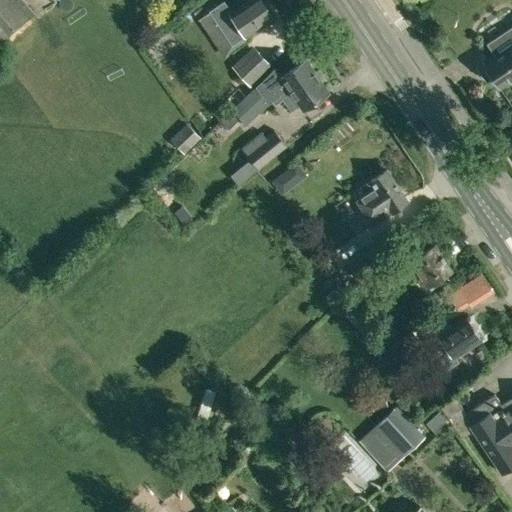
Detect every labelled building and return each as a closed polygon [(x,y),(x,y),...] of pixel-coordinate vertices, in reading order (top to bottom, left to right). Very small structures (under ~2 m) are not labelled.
[(0,0),(0,39),(33,12),(23,0),(0,0)] [(205,30),(223,56),(236,48),(247,40),(244,36),(273,16),(262,0),(248,0),(232,12),(224,0),(222,0),(209,10),(210,11),(198,19),(205,30)] [(489,73),(498,87),(511,78),(511,77),(511,43),(483,63),(481,61),(474,65),(482,77),(489,73)] [(231,66),(251,88),(272,67),(252,46),(231,66)] [(220,121),(227,129),(239,118),(244,126),(267,104),(271,101),(274,105),(281,99),(289,111),(299,104),(302,109),(328,92),(306,60),(281,77),(275,68),(233,108),(220,121)] [(169,139),(184,154),(201,138),(186,123),(169,139)] [(511,126),(501,134),(511,150),(511,126)] [(235,169),(243,180),(286,145),(273,130),(265,136),(260,131),(241,147),(249,158),(235,169)] [(352,193),(371,223),(407,200),(387,170),(352,193)] [(174,212),(183,224),(192,217),(182,205),(174,212)] [(346,266),(358,281),(383,256),(369,243),(346,266)] [(401,266),(418,291),(437,279),(451,270),(434,245),(401,266)] [(470,303),(459,286),(447,294),(458,311),(470,303)] [(346,314),(366,337),(377,328),(357,305),(346,314)] [(445,345),(453,357),(480,339),(466,317),(452,326),(449,323),(436,332),(437,332),(426,339),(434,352),(445,345)] [(414,336),(409,330),(395,341),(399,346),(414,336)] [(388,374),(402,363),(387,345),(373,356),(388,374)] [(473,430),(501,472),(511,464),(511,395),(500,403),(494,393),(466,412),(451,422),(461,438),(473,430)] [(373,397),(377,408),(387,405),(383,394),(373,397)] [(214,414),(219,419),(229,409),(224,403),(214,414)] [(358,440),(387,471),(405,455),(404,454),(423,437),(393,405),(374,423),(375,425),(358,440)] [(179,467),(190,478),(210,459),(198,449),(179,467)] [(228,502),(234,510),(240,505),(234,497),(228,502)]
